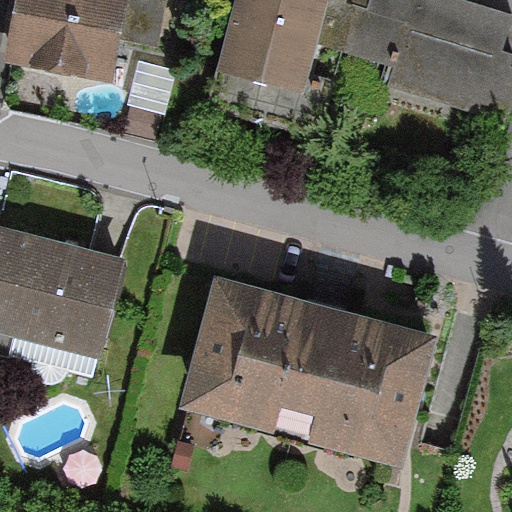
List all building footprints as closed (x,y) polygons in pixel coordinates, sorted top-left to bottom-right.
[(11,0),(1,60),(100,72),(111,40),(154,47),(166,0),(11,0)] [(317,1),(310,0),(228,0),(210,87),(294,105),(317,1)] [(511,24),(426,0),(371,0),(356,54),(400,66),(391,97),(506,129),(511,108),(511,55),(504,53),(511,24)] [(0,350),(102,374),(128,266),(0,236),(0,350)] [(432,344),(205,281),(171,402),(398,465),(432,344)]
